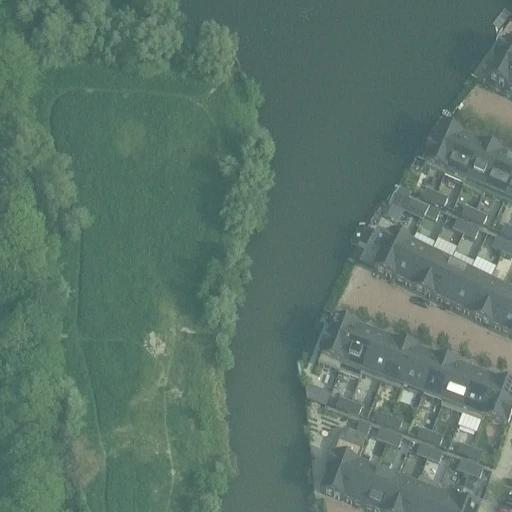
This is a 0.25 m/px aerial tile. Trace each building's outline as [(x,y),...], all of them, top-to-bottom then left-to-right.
[(511,43),(508,41),(505,47),(503,46),(494,61),(496,62),(487,78),(507,89),(511,80),(511,43)] [(462,139),(441,130),(433,147),(431,146),(424,162),(426,163),(423,169),(444,178),(462,139)] [(462,191),(470,172),(481,147),(462,139),(444,178),(463,187),(461,191),(462,191)] [(501,156),(481,147),(470,172),(462,191),(482,200),(501,156)] [(485,196),(504,204),(511,185),(511,160),(501,156),(482,200),(483,200),(485,196)] [(422,222),(428,209),(409,201),(411,196),(399,191),(392,208),(422,222)] [(426,191),(422,200),(433,205),(437,196),(426,191)] [(437,196),(433,205),(443,210),(448,201),(437,196)] [(429,209),(424,218),(435,223),(439,214),(429,209)] [(465,209),(461,218),(472,223),(476,214),(465,209)] [(476,214),(472,223),(483,228),(487,219),(476,214)] [(457,222),(453,231),(464,236),(468,227),(457,222)] [(468,227),(464,236),(475,242),(479,232),(468,227)] [(511,230),(504,227),(500,236),(511,241),(511,238),(511,230)] [(380,253),(382,254),(374,271),(394,281),(413,242),(392,233),(389,239),(387,238),(380,253)] [(496,241),(492,250),(503,255),(507,246),(496,241)] [(432,252),(431,251),(429,256),(412,247),(414,243),(413,242),(394,281),(414,291),(432,252)] [(511,247),(507,246),(503,255),(511,258),(511,247)] [(414,291),(433,300),(452,261),(432,252),(414,291)] [(433,300),(452,309),(471,271),(470,270),(468,275),(451,266),(453,262),(452,261),(433,300)] [(491,280),(471,271),(452,309),(472,319),(491,280)] [(510,290),(491,280),(472,319),(491,328),(510,290)] [(510,290),(491,328),(511,338),(511,335),(511,295),(509,294),(511,290),(510,290)] [(326,339),(320,355),(322,356),(317,367),(339,375),(356,330),(334,322),(328,340),(326,339)] [(339,375),(359,383),(376,338),(356,330),(339,375)] [(359,383),(360,383),(362,379),(381,386),(396,346),(376,338),(359,383)] [(401,394),(416,353),(396,346),(381,386),(401,394)] [(401,394),(402,394),(404,389),(423,397),(436,361),(416,353),(401,394)] [(442,404),(440,409),(441,409),(457,369),(436,361),(423,397),(442,404)] [(457,369),(441,409),(461,417),(477,377),(457,369)] [(497,384),(477,377),(461,417),(482,424),(497,384)] [(511,414),(511,410),(511,408),(511,390),(497,384),(482,424),(483,425),(484,421),(504,428),(505,426),(507,427),(511,414)] [(316,406),(326,409),(330,398),(321,394),(316,406)] [(347,414),(350,405),(339,400),(336,410),(347,414)] [(358,418),(362,409),(350,405),(347,414),(358,418)] [(387,429),(391,420),(380,416),(376,425),(387,429)] [(398,434),(402,424),(391,420),(387,429),(398,434)] [(367,439),(370,429),(359,425),(356,434),(367,439)] [(428,445),(431,436),(420,431),(416,441),(428,445)] [(387,446),(391,437),(379,433),(376,442),(387,446)] [(439,449),(442,440),(431,436),(428,445),(439,449)] [(398,450),(402,441),(391,437),(387,446),(398,450)] [(468,460),(471,451),(460,447),(457,456),(468,460)] [(427,462),(431,452),(420,448),(416,457),(427,462)] [(479,464),(483,455),(471,451),(468,460),(479,464)] [(439,466),(442,457),(431,452),(427,462),(439,466)] [(343,502),(358,462),(357,462),(355,466),(335,458),(334,461),(332,460),(326,476),(328,476),(321,494),(324,495),(343,502)] [(363,510),(378,470),(358,462),(343,502),(363,510)] [(468,477),(471,468),(460,463),(457,473),(468,477)] [(479,481),(483,472),(471,468),(468,477),(479,481)] [(377,475),(379,470),(378,470),(363,510),(368,511),(385,511),(397,482),(377,475)] [(397,482),(385,511),(408,511),(420,481),(419,480),(416,489),(397,482)] [(420,481),(408,511),(431,511),(440,488),(420,481)] [(438,498),(441,489),(440,488),(431,511),(454,511),(461,496),(460,496),(456,505),(438,498)] [(461,496),(454,511),(478,511),(482,504),(461,496)]
